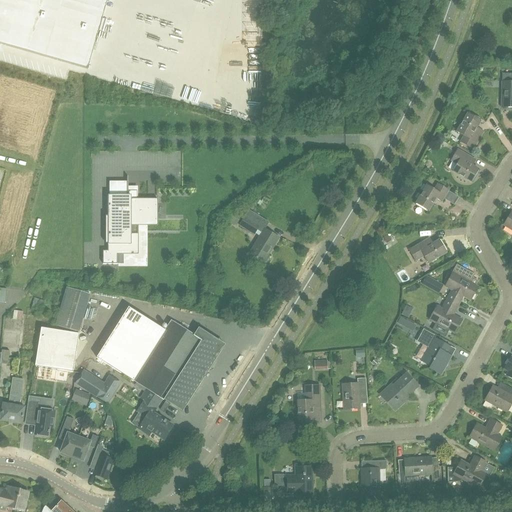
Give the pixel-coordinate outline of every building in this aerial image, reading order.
[(0,0),(0,43),(87,69),(107,0),(0,0)] [(128,83),(118,83),(118,106),(216,105),(216,88),(216,84),(212,84),(212,89),(210,89),(210,86),(205,87),(205,83),(222,83),(222,77),(190,78),(190,73),(128,74),(128,83)] [(511,81),(501,82),(501,107),(511,107),(511,81)] [(472,149),(479,138),(471,133),(479,120),(467,113),(456,131),(464,136),(460,141),(472,149)] [(470,182),(478,169),(465,161),(469,156),(458,149),(451,160),(457,164),(452,171),(470,182)] [(0,181),(0,248),(16,186),(0,181)] [(426,185),(415,203),(428,210),(436,198),(441,201),(443,198),(448,190),(437,184),(433,189),(426,185)] [(103,251),(103,264),(123,264),(123,254),(138,254),(138,225),(157,225),(157,198),(137,198),(137,191),(127,191),(127,195),(108,195),(108,251),(103,251)] [(268,255),(279,237),(260,226),(264,219),(248,209),(239,225),(254,235),(257,230),(262,233),(249,254),(263,263),(264,261),(266,263),(270,256),(268,255)] [(241,216),(233,211),(227,220),(236,225),(241,216)] [(511,212),(503,225),(511,230),(511,212)] [(428,263),(446,252),(439,239),(426,247),(422,242),(409,250),(415,260),(423,255),(428,263)] [(474,274),(456,264),(445,286),(453,290),(448,300),(458,305),(463,295),(470,299),(477,286),(469,282),(474,274)] [(426,276),(421,285),(431,290),(435,281),(426,276)] [(89,294),(66,288),(55,326),(79,332),(89,294)] [(41,311),(44,300),(34,297),(31,308),(41,311)] [(429,319),(437,324),(433,330),(444,336),(448,330),(454,333),(461,320),(452,315),(458,305),(448,300),(443,309),(436,306),(429,319)] [(128,307),(97,356),(136,382),(135,384),(145,391),(141,397),(145,400),(157,407),(162,398),(183,411),(225,344),(199,328),(194,335),(171,321),(165,330),(128,307)] [(23,312),(14,311),(13,320),(22,321),(23,312)] [(79,334),(41,328),(34,366),(73,372),(79,334)] [(420,360),(421,361),(429,366),(428,368),(441,374),(455,349),(434,338),(435,336),(423,329),(416,341),(428,347),(420,360)] [(8,364),(9,350),(1,350),(0,364),(8,364)] [(511,356),(510,356),(503,368),(508,371),(506,375),(511,378),(511,356)] [(327,360),(314,360),(315,369),(331,368),(331,361),(327,361),(327,360)] [(120,382),(110,376),(104,385),(82,371),(75,382),(107,402),(120,382)] [(394,410),(403,401),(403,400),(402,399),(417,385),(406,373),(397,381),(396,379),(380,394),(394,410)] [(0,420),(11,422),(17,383),(15,383),(16,378),(12,377),(8,404),(3,403),(0,420)] [(22,424),(25,407),(19,406),(24,379),(16,378),(15,383),(17,383),(11,422),(22,424)] [(359,395),(367,395),(365,378),(357,378),(358,383),(342,384),(344,410),(360,408),(359,395)] [(297,422),(313,422),(312,406),(320,406),(319,385),(304,385),(304,400),(297,400),(297,422)] [(511,388),(507,385),(503,391),(492,385),(484,400),(506,412),(511,401),(511,388)] [(75,389),(71,400),(81,404),(85,393),(75,389)] [(102,401),(92,398),(88,409),(104,415),(105,410),(101,403),(102,401)] [(49,430),(49,427),(52,428),(55,411),(39,409),(40,402),(28,400),(25,419),(36,420),(34,435),(48,437),(48,433),(49,433),(50,431),(49,430)] [(157,407),(145,400),(138,412),(146,417),(139,429),(148,435),(151,431),(164,439),(172,426),(153,413),(157,407)] [(73,419),(67,417),(59,439),(63,440),(64,443),(61,452),(63,453),(62,455),(71,458),(79,437),(68,432),(73,419)] [(496,434),(501,425),(490,419),(485,428),(476,423),(469,437),(494,450),(501,437),(496,434)] [(90,441),(79,437),(71,458),(80,461),(81,460),(83,460),(88,446),(94,448),(98,437),(93,435),(90,441)] [(98,460),(92,474),(96,476),(95,477),(103,480),(103,479),(107,480),(110,472),(111,472),(114,466),(112,465),(114,460),(101,455),(104,447),(98,445),(93,459),(98,460)] [(489,477),(494,468),(485,463),(486,462),(474,456),(469,465),(460,460),(456,467),(448,467),(448,480),(453,480),(461,479),(461,478),(479,487),(485,475),(489,477)] [(404,468),(398,468),(400,486),(405,485),(406,494),(420,493),(419,474),(431,474),(431,480),(439,480),(438,465),(431,466),(430,457),(403,458),(404,468)] [(378,468),(386,468),(386,460),(370,461),(370,468),(361,468),(362,495),(379,495),(378,468)] [(297,493),(312,493),(311,464),(297,465),(297,476),(285,476),(285,492),(297,491),(297,493)] [(23,511),(28,492),(11,488),(11,491),(0,488),(0,509),(5,511),(7,506),(23,511)] [(44,507),(41,511),(69,511),(71,510),(61,501),(52,511),(45,505),(44,507)]
